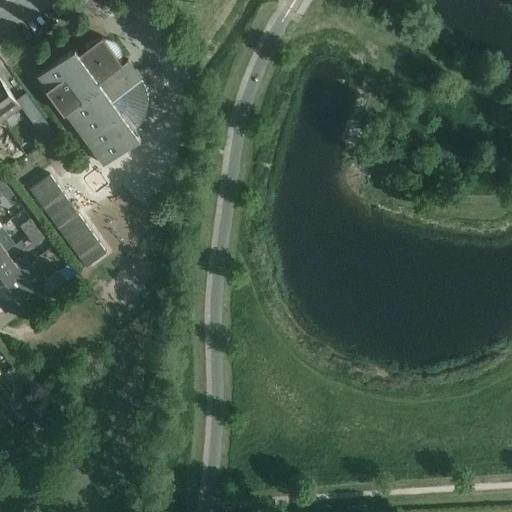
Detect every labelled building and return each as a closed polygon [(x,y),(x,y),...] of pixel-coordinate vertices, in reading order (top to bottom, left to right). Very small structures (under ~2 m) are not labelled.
[(86,139),(104,163),(103,164),(104,165),(141,138),(131,124),(136,119),(139,114),(142,108),(143,101),(142,94),(140,88),(137,82),(142,79),(141,78),(139,79),(133,71),(135,70),(128,60),(123,63),(122,61),(122,59),(122,56),(122,54),(121,52),(120,50),(118,46),(116,44),(113,42),(108,40),(105,39),(103,36),(98,40),(85,44),(86,48),(79,54),(75,48),(38,76),(39,77),(40,76),(49,88),(47,90),(65,115),(66,114),(67,114),(68,113),(86,138),(85,138),(85,139),(86,139)] [(0,118),(2,121),(21,107),(0,77),(0,118)] [(26,92),(16,100),(21,107),(32,122),(42,115),(26,92)] [(31,140),(21,147),(26,154),(36,147),(31,140)] [(26,154),(21,147),(10,154),(16,162),(26,154)] [(30,187),(30,188),(86,265),(86,266),(87,266),(106,251),(50,173),(30,187)] [(0,197),(4,195),(5,197),(9,198),(14,194),(3,180),(0,182),(0,197)] [(38,228),(37,228),(31,218),(20,226),(27,236),(38,228)] [(45,238),(38,228),(27,236),(35,245),(45,238)] [(14,262),(6,251),(0,255),(0,284),(30,263),(24,255),(14,262)] [(30,263),(0,284),(0,302),(6,310),(41,285),(44,282),(43,282),(30,263)] [(44,282),(41,285),(48,294),(67,280),(60,270),(43,282),(44,282)] [(27,385),(13,366),(3,373),(17,393),(27,385)]
